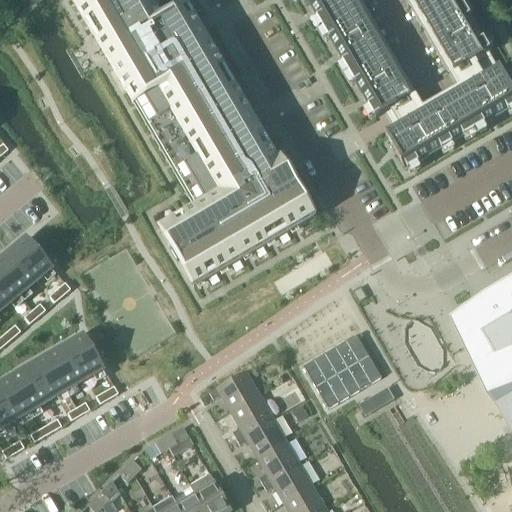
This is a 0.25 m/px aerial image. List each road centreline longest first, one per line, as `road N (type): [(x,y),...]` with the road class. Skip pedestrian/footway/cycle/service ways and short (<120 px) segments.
road 1 (residential): [(511,240),(429,287),(408,289),(387,278),(226,0)]
road 2 (residential): [(170,409),(0,510)]
